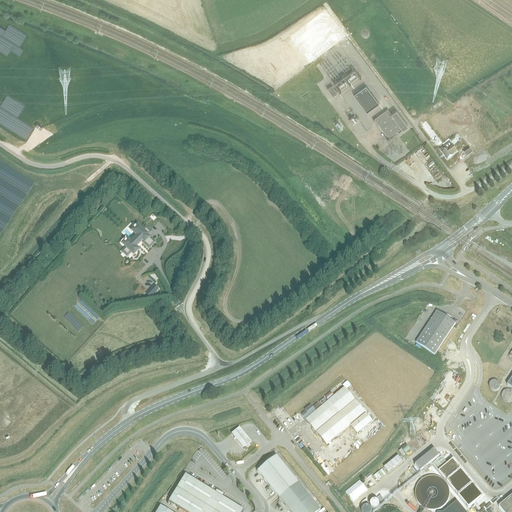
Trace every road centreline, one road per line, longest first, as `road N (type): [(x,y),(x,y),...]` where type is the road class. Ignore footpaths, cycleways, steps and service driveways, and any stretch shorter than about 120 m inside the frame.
road 1 (unclassified): [(221,365),(185,312),(205,263),(195,232),(117,161),(94,155),(47,167),(0,143)]
road 2 (secondary): [(129,421),(248,369),(319,321)]
road 3 (unclassified): [(103,505),(173,433),(205,439),(234,473)]
